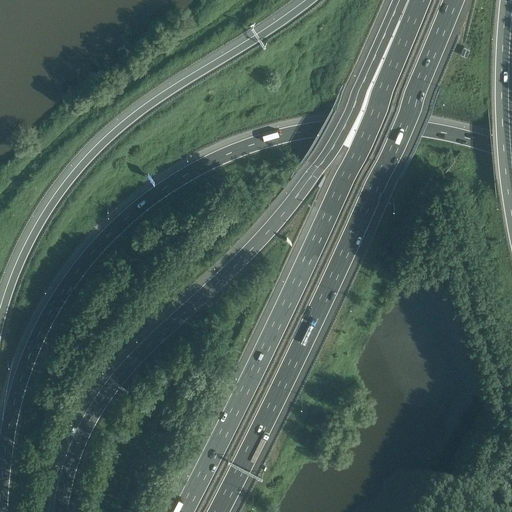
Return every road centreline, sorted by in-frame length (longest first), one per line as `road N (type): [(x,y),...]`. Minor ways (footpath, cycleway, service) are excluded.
road 1 (motorway): [(511,154),(428,130),(344,127),(239,149),(176,181),(87,258),(36,337),(8,424),(0,491)]
road 2 (motorway): [(414,0),(290,204),(109,389),(77,445),(59,511)]
road 3 (motorway): [(219,511),(322,303),(455,0)]
road 4 (motorway): [(417,0),(248,392),(186,511)]
road 5 (motorway): [(311,0),(93,153),(40,223),(0,324)]
road 6 (track): [(243,0),(80,116),(0,192)]
road 7 (motorway): [(511,217),(502,127),(506,0)]
